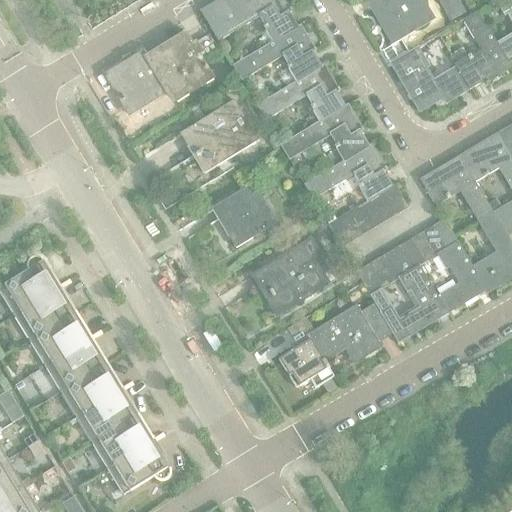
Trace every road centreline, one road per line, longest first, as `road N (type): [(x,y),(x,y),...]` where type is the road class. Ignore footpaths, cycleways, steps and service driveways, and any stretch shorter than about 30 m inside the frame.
road 1 (tertiary): [(250,468),(19,94)]
road 2 (residential): [(250,468),(511,311)]
road 3 (residential): [(324,0),(417,152),(511,97)]
road 4 (residential): [(182,0),(19,94)]
